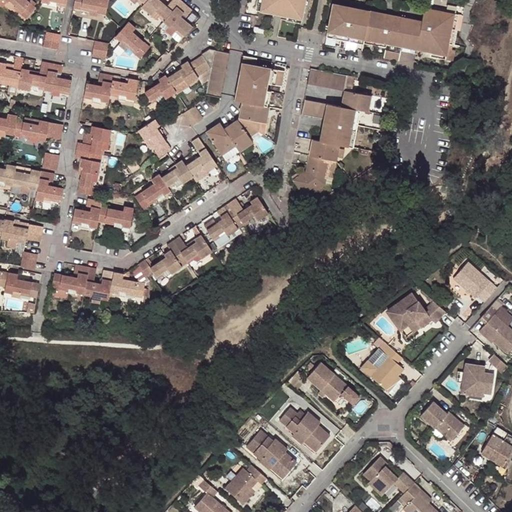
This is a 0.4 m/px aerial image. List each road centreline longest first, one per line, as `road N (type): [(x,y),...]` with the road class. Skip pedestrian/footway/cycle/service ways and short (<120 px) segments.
road 1 (residential): [(299,57),(272,166),(123,264),(55,250),(80,64),(0,46)]
road 2 (residential): [(299,57),(419,81),(426,99)]
road 3 (residential): [(237,32),(223,110),(185,136),(184,151)]
road 4 (residential): [(294,511),(363,433),(384,428)]
road 5 (residential): [(465,335),(384,428)]
road 6 (residential): [(384,428),(474,511)]
